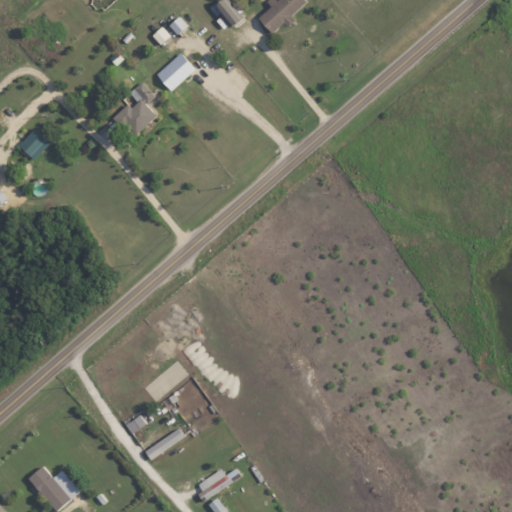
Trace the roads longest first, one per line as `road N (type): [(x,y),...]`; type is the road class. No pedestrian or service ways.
road 1 (tertiary): [(0,414),(477,0)]
road 2 (residential): [(0,87),(23,71),(40,75),(192,248)]
